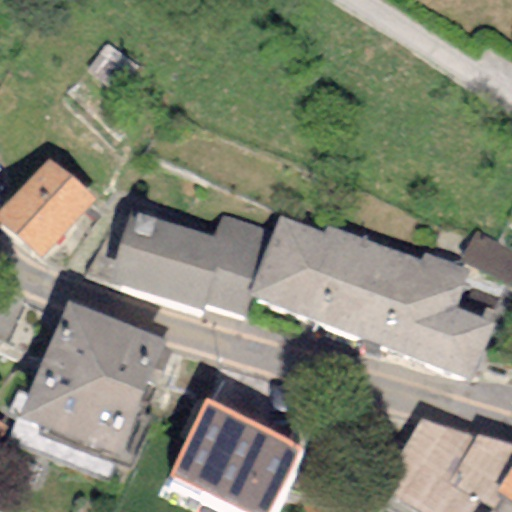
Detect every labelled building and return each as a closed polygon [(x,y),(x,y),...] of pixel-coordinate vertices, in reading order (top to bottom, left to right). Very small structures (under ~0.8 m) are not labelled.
[(51,158),(0,211),(0,219),(42,257),(97,199),(51,158)] [(215,238),(131,212),(109,281),(203,310),(204,304),(242,316),(269,230),(222,216),(215,238)] [(249,297),(362,340),(360,347),(378,354),(381,347),(469,380),(495,323),(456,308),(470,272),(423,254),(420,261),(327,226),(324,234),(280,217),(249,297)] [(511,249),(475,233),(461,263),(511,285),(511,249)] [(167,342),(66,301),(21,417),(119,456),(167,342)] [(268,511),(300,452),(206,400),(171,475),(243,511),(268,511)] [(489,511),(499,496),(511,475),(511,444),(423,420),(379,488),(415,511),(489,511)] [(511,470),(497,491),(511,500),(511,470)] [(511,511),(511,503),(499,496),(489,511),(511,511)]
